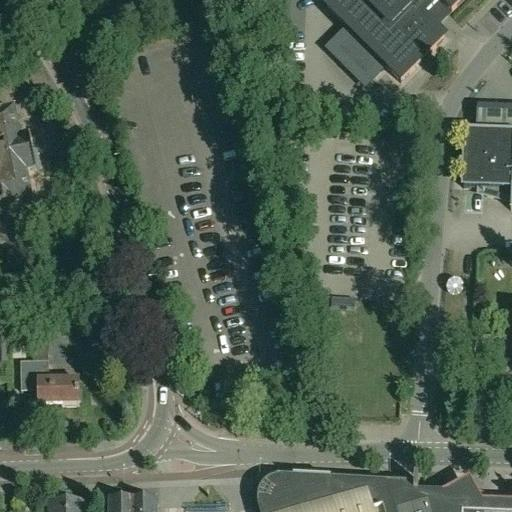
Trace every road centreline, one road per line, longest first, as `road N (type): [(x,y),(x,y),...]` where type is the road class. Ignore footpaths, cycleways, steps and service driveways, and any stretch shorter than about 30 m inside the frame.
road 1 (secondary): [(159,427),(162,394),(150,332),(94,142),(12,0)]
road 2 (unclassified): [(423,457),(445,126),(471,77),(511,34)]
road 3 (tertiary): [(423,457),(223,456),(159,427)]
road 4 (secondary): [(0,472),(128,460),(159,427)]
